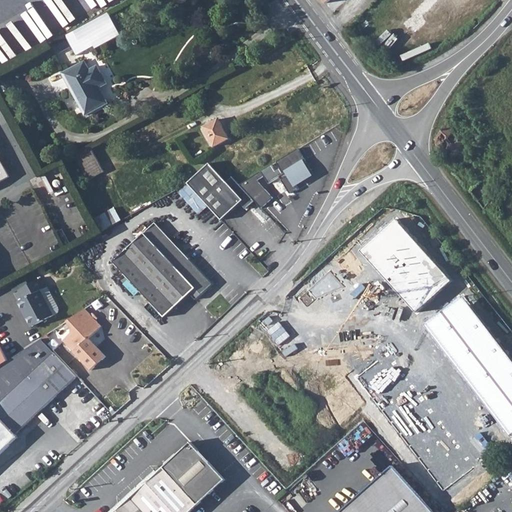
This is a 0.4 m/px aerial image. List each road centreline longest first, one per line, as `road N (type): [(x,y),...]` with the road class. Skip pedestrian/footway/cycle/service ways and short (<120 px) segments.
road 1 (secondary): [(30,511),(267,293),(323,223)]
road 2 (unknown): [(192,362),(110,278),(99,260),(106,243),(176,209),(267,293)]
road 3 (tertiary): [(412,154),(511,283)]
road 4 (tertiary): [(295,0),(377,105)]
road 5 (secondary): [(377,105),(323,223)]
road 6 (unknown): [(196,413),(277,511)]
road 7 (unknown): [(85,511),(177,430)]
